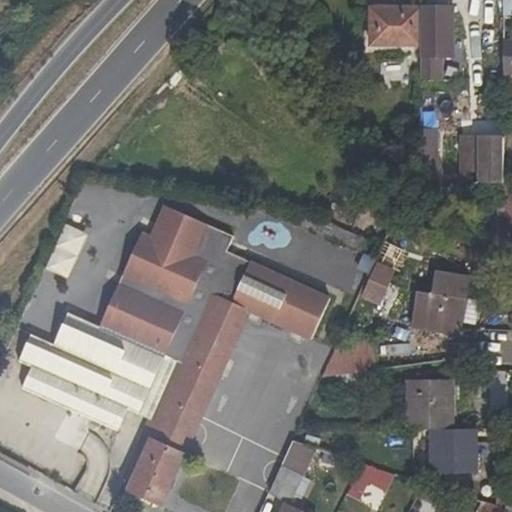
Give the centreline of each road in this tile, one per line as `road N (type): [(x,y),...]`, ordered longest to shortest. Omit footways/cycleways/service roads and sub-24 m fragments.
road 1 (secondary): [(0,209),(186,0)]
road 2 (secondary): [(118,0),(0,137)]
